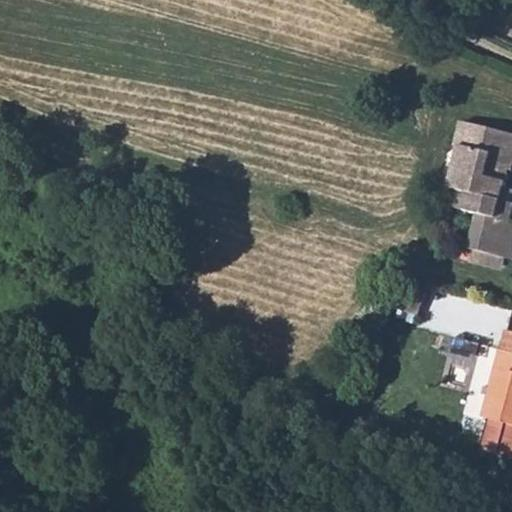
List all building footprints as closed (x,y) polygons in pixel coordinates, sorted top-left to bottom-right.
[(511,130),(491,124),(479,149),(487,151),(480,188),(500,196),(511,199),(511,130)] [(500,196),(480,188),(475,211),(498,215),(500,196)] [(511,199),(500,196),(498,215),(510,220),(502,256),(511,257),(511,199)] [(511,257),(502,256),(501,268),(511,269),(511,257)] [(511,390),(503,418),(511,421),(511,390)]
